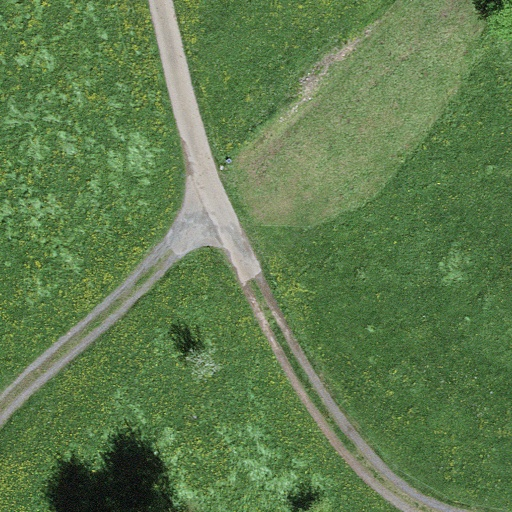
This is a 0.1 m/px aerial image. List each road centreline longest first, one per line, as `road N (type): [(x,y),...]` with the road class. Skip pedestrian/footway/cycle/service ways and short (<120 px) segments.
road 1 (track): [(0,403),(213,232),(382,490),(427,511)]
road 2 (residential): [(213,232),(152,0)]
